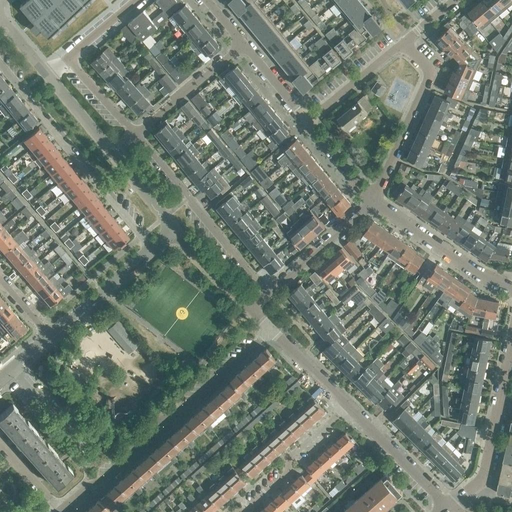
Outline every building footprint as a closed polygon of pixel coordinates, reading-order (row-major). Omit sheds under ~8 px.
[(26,0),(22,4),(20,5),(31,18),(32,18),(34,21),(35,22),(31,27),(37,34),(42,30),(49,38),(50,36),(56,31),(61,27),(62,25),(66,21),(72,16),(74,14),(80,9),(84,5),(85,3),(89,0),(26,0)] [(128,23),(142,40),(147,36),(168,19),(167,18),(184,3),(181,0),(176,0),(177,0),(176,0),(156,0),(154,2),(163,13),(153,22),(144,11),(128,23)] [(239,12),(238,13),(254,0),(230,0),(230,1),(232,3),(231,4),(232,4),(239,12)] [(245,21),(262,8),(255,0),(254,0),(238,13),(239,13),(246,21),(245,21)] [(338,0),(336,3),(343,11),(355,0),(338,0)] [(355,0),(343,11),(350,19),(366,6),(365,6),(359,0),(355,0)] [(499,15),(496,12),(486,0),(482,0),(476,5),(488,19),(491,22),(499,15)] [(500,0),(486,0),(496,12),(499,15),(507,8),(505,5),(500,0)] [(511,4),(511,0),(500,0),(505,5),(507,8),(511,4)] [(185,4),(173,15),(179,23),(192,13),(185,4)] [(479,26),(488,19),(476,5),(468,12),(479,26)] [(357,27),(373,14),(372,15),(365,7),(366,6),(350,19),(356,27),(356,28),(357,27)] [(246,21),(253,29),(252,30),(268,16),(262,8),(245,21),(245,22),(246,21)] [(186,31),(199,21),(192,13),(179,23),(175,27),(178,31),(182,27),(186,31)] [(373,14),(357,27),(366,39),(367,38),(362,32),(368,27),(373,33),(381,26),(380,24),(380,23),(379,24),(372,15),(373,14)] [(465,20),(469,24),(472,22),(465,14),(461,18),(463,21),(465,20)] [(91,16),(77,26),(85,37),(98,26),(91,16)] [(259,38),(275,25),(268,16),(252,30),(253,29),(260,37),(259,38)] [(206,29),(199,21),(186,31),(181,35),(185,39),(189,35),(193,39),(206,29)] [(475,33),(479,30),(472,22),(469,24),(467,25),(475,33)] [(266,46),(282,33),(275,25),(259,38),(260,38),(267,46),(266,46)] [(127,39),(133,34),(126,26),(120,30),(127,39)] [(451,26),(435,41),(443,49),(458,34),(451,26)] [(366,39),(357,27),(356,28),(356,27),(349,33),(359,45),(366,39)] [(511,29),(509,28),(503,37),(506,39),(511,30),(511,29)] [(212,37),(206,29),(193,39),(188,43),(195,51),(212,37)] [(328,32),(325,34),(328,37),(330,40),(333,38),(331,35),(328,32)] [(289,41),(282,33),(266,46),(266,47),(267,46),(273,54),(273,55),(289,41)] [(357,44),(358,45),(359,45),(349,33),(349,34),(353,38),(347,43),(343,38),(343,39),(352,50),(353,50),(351,48),(357,44)] [(453,55),(453,54),(464,44),(466,42),(458,34),(443,49),(451,57),(453,55)] [(218,46),(219,45),(212,37),(195,51),(204,63),(221,49),(218,46)] [(327,43),(325,40),(322,37),(319,39),(322,42),(324,46),(327,43)] [(503,37),(495,49),(498,53),(506,39),(503,37)] [(344,57),(352,50),(343,39),(334,45),(344,57)] [(280,63),(296,50),(289,41),(273,55),(274,54),(280,62),(280,63)] [(466,42),(464,44),(453,54),(453,55),(460,62),(482,58),(466,42)] [(149,49),(156,57),(161,52),(162,51),(156,43),(149,49)] [(489,58),(495,60),(495,56),(498,53),(495,49),(492,46),(491,47),(489,55),(489,58)] [(91,62),(100,72),(116,57),(108,47),(91,62)] [(331,48),(323,55),(333,66),(341,60),(331,48)] [(287,71),(303,58),(296,50),(280,63),(281,63),(287,71)] [(162,51),(161,52),(156,57),(162,65),(169,59),(163,51),(162,51)] [(143,57),(147,62),(152,57),(149,54),(143,57)] [(333,67),(333,66),(323,55),(327,60),(321,65),(317,60),(326,72),(327,71),(326,70),(331,65),(333,67)] [(124,66),(116,57),(100,72),(108,80),(123,67),(124,66)] [(151,64),(153,66),(155,69),(159,66),(152,57),(147,62),(144,64),(147,68),(151,64)] [(294,80),(309,67),(310,66),(309,66),(303,58),(287,71),(287,72),(288,71),(294,79),(293,79),(294,80)] [(472,79),(482,58),(460,62),(456,72),(470,78),(472,79)] [(162,65),(169,73),(174,69),(175,68),(176,67),(169,59),(162,65)] [(319,78),(326,72),(317,60),(309,66),(310,66),(309,67),(319,78)] [(176,67),(175,68),(185,79),(190,75),(188,73),(180,64),(176,67)] [(166,74),(159,66),(155,69),(160,75),(159,76),(161,78),(166,74)] [(224,76),(231,85),(243,74),(236,66),(231,71),(228,68),(221,73),(224,76)] [(108,80),(116,90),(128,78),(131,76),(123,67),(108,80)] [(319,78),(309,67),(294,80),(295,79),(302,88),(301,88),(301,89),(302,88),(304,90),(312,83),(307,77),(313,72),(319,78)] [(175,68),(174,69),(169,73),(179,84),(185,79),(175,68)] [(470,78),(456,72),(453,70),(449,81),(465,88),(468,89),(473,80),(472,79),(470,78)] [(176,86),(166,74),(161,78),(159,80),(169,92),(176,86)] [(250,82),(243,74),(231,85),(237,93),(250,82)] [(128,78),(116,90),(123,98),(136,87),(128,78)] [(461,98),(465,88),(449,81),(444,91),(461,98)] [(257,90),(250,82),(237,93),(233,96),(240,104),(244,101),(257,90)] [(385,87),(377,82),(371,89),(380,95),(385,87)] [(0,99),(3,103),(15,93),(7,84),(0,89),(0,99)] [(123,98),(130,105),(148,90),(143,85),(141,86),(139,84),(136,87),(123,98)] [(148,90),(130,105),(138,113),(143,109),(145,108),(147,110),(153,106),(150,102),(145,97),(150,93),(148,90)] [(251,109),(263,99),(257,90),(244,101),(251,109)] [(22,102),(15,93),(3,103),(0,105),(0,109),(5,116),(10,112),(22,102)] [(191,99),(200,110),(205,105),(208,103),(199,93),(191,99)] [(454,108),(457,101),(458,101),(448,96),(446,100),(435,95),(431,104),(446,111),(448,106),(454,108)] [(350,132),(356,126),(354,124),(368,113),(366,111),(372,106),(363,96),(358,100),(358,101),(337,119),(346,130),(348,129),(350,132)] [(270,107),(263,99),(251,109),(246,113),(250,118),(253,121),(257,117),(270,107)] [(181,107),(191,118),(197,112),(188,101),(181,107)] [(17,121),(29,111),(22,102),(10,112),(17,121)] [(451,113),(446,111),(431,104),(427,113),(442,120),(446,122),(448,117),(450,117),(451,113)] [(205,116),(210,112),(205,105),(200,110),(205,116)] [(277,115),(270,107),(257,117),(253,121),(254,122),(253,122),(253,124),(255,127),(257,127),(258,127),(260,129),(277,115)] [(37,120),(29,111),(17,121),(12,125),(17,131),(22,127),(25,130),(37,120)] [(197,112),(192,117),(199,125),(200,124),(205,121),(197,112)] [(442,120),(427,113),(423,122),(438,129),(440,124),(446,126),(447,123),(446,122),(442,120)] [(212,114),(207,118),(213,126),(217,123),(219,122),(212,114)] [(284,123),(277,115),(260,129),(266,137),(269,134),(271,133),(284,123)] [(155,134),(162,142),(178,129),(175,125),(172,128),(165,120),(160,125),(162,128),(160,129),(161,129),(155,134)] [(205,129),(209,126),(205,121),(200,124),(205,129)] [(443,131),(438,129),(423,122),(419,131),(434,138),(436,133),(441,135),(443,131)] [(288,128),(284,123),(271,133),(269,134),(273,140),(268,144),(272,150),(281,142),(287,137),(285,136),(289,133),(286,130),(288,128)] [(42,132),(38,127),(23,140),(30,149),(46,136),(45,135),(44,134),(43,132),(42,132)] [(473,141),(476,141),(480,131),(471,128),(466,138),(473,141)] [(169,150),(181,140),(185,137),(178,129),(162,142),(169,150)] [(206,133),(213,141),(218,137),(211,129),(206,133)] [(227,129),(220,134),(227,142),(234,137),(227,129)] [(419,131),(415,141),(430,147),(434,138),(419,131)] [(49,140),(46,136),(30,149),(37,157),(52,144),(51,143),(52,143),(51,142),(50,141),(49,140)] [(213,141),(212,141),(219,149),(221,148),(224,145),(218,137),(213,141)] [(227,142),(234,151),(240,145),(234,137),(227,142)] [(471,147),(473,141),(466,138),(464,144),(471,147)] [(278,160),(281,165),(291,157),(291,158),(304,147),(297,139),(284,149),(287,153),(278,160)] [(186,145),(181,140),(169,150),(175,158),(188,148),(193,144),(190,141),(186,145)] [(426,156),(430,147),(415,141),(411,150),(426,156)] [(59,151),(58,151),(57,149),(56,148),(56,149),(52,144),(37,157),(43,165),(43,166),(59,152),(58,151),(59,151)] [(193,144),(188,148),(175,158),(182,166),(195,156),(203,149),(200,145),(196,148),(193,144)] [(231,153),(224,145),(221,148),(227,156),(231,153)] [(240,159),(247,153),(240,145),(234,151),(240,159)] [(284,168),(293,160),(298,166),(310,155),(304,147),(291,158),(291,157),(281,165),(284,168)] [(429,158),(426,156),(411,150),(407,159),(422,166),(424,160),(427,162),(429,158)] [(60,153),(59,152),(43,166),(50,174),(66,161),(65,160),(64,159),(64,160),(63,158),(63,157),(62,157),(59,153),(60,153)] [(231,153),(227,156),(234,164),(238,161),(231,153)] [(256,163),(247,153),(240,159),(249,169),(256,163)] [(446,165),(450,156),(445,154),(443,160),(439,158),(437,161),(441,163),(446,165)] [(299,178),(301,176),(317,163),(310,155),(298,166),(302,170),(296,175),(299,178)] [(202,164),(195,156),(182,166),(189,174),(202,164)] [(511,158),(504,157),(502,168),(511,169),(511,158)] [(71,168),(70,166),(69,166),(66,161),(50,174),(57,183),(72,170),(72,168),(71,168)] [(205,161),(202,164),(189,174),(196,183),(208,172),(204,167),(207,164),(205,161)] [(242,166),(238,161),(234,164),(238,169),(242,166)] [(270,175),(281,167),(277,162),(267,171),(270,175)] [(301,176),(308,184),(311,182),(324,172),(317,163),(301,176)] [(446,165),(441,163),(438,171),(443,172),(446,165)] [(261,183),(268,176),(259,164),(251,171),(261,183)] [(203,191),(205,189),(204,189),(215,180),(220,176),(217,171),(214,167),(208,172),(196,183),(203,191)] [(499,179),(511,181),(511,169),(502,168),(499,179)] [(76,174),(72,170),(57,183),(64,191),(80,177),(79,178),(78,177),(79,177),(78,176),(77,175),(77,174),(76,174)] [(314,193),(318,190),(330,180),(324,172),(311,182),(315,187),(312,189),(314,193)] [(245,188),(254,180),(250,175),(241,183),(245,188)] [(204,189),(205,189),(211,197),(220,190),(223,193),(230,187),(220,176),(215,180),(204,189)] [(273,182),(268,176),(261,183),(265,188),(273,182)] [(65,191),(72,199),(87,186),(86,184),(84,182),(80,177),(64,191),(65,191)] [(320,193),(324,198),(337,188),(330,180),(318,190),(314,193),(317,196),(320,193)] [(396,198),(405,204),(414,190),(401,181),(397,187),(401,190),(400,192),(396,198)] [(450,181),(446,187),(450,190),(451,189),(454,184),(450,181)] [(504,193),(511,194),(511,184),(506,183),(505,189),(499,188),(498,192),(504,193)] [(6,184),(2,188),(6,192),(10,189),(8,186),(6,184)] [(451,189),(450,190),(459,196),(463,190),(460,188),(454,184),(451,189)] [(481,199),(483,189),(465,185),(463,187),(481,199)] [(93,193),(93,192),(91,191),(91,190),(87,186),(72,199),(78,207),(94,194),(93,193)] [(256,190),(260,195),(264,192),(260,187),(256,190)] [(269,193),(274,199),(281,193),(276,187),(269,193)] [(324,198),(331,206),(344,196),(337,188),(324,198)] [(418,193),(414,190),(405,204),(413,209),(422,196),(426,191),(422,188),(418,193)] [(16,196),(10,189),(6,192),(5,193),(11,201),(13,199),(16,196)] [(430,202),(434,197),(426,191),(422,196),(413,209),(421,215),(430,202)] [(511,204),(511,194),(504,193),(498,192),(496,202),(497,202),(511,204)] [(287,200),(281,193),(274,199),(280,206),(287,200)] [(98,198),(94,194),(78,207),(85,215),(85,216),(101,202),(100,201),(100,200),(99,200),(98,199),(98,198)] [(217,208),(224,217),(236,206),(241,203),(234,194),(224,202),(222,203),(222,204),(217,208)] [(268,208),(273,203),(266,195),(261,199),(268,208)] [(468,200),(476,206),(477,200),(471,195),(468,200)] [(20,206),(23,204),(16,196),(13,199),(20,206)] [(309,206),(314,201),(310,196),(305,201),(309,206)] [(351,204),(344,196),(331,206),(338,214),(334,218),(337,221),(346,213),(344,210),(351,204)] [(291,206),(295,209),(305,201),(301,197),(294,203),(291,206)] [(294,203),(291,200),(283,207),(286,210),(287,209),(291,206),(294,203)] [(101,202),(85,216),(92,224),(107,211),(106,210),(106,209),(104,208),(104,207),(100,203),(101,202)] [(438,207),(430,202),(421,215),(429,221),(438,207)] [(511,204),(497,202),(496,206),(502,207),(500,213),(511,215),(511,204)] [(241,203),(236,206),(224,217),(230,225),(243,214),(247,211),(241,203)] [(280,211),(273,203),(268,208),(274,216),(280,211)] [(316,205),(312,209),(319,217),(323,213),(316,205)] [(28,218),(32,215),(25,206),(21,210),(28,218)] [(286,210),(289,214),(295,209),(291,206),(287,209),(286,210)] [(437,226),(447,213),(438,207),(429,221),(437,226)] [(255,218),(248,210),(243,214),(230,225),(237,233),(254,218),(255,218)] [(113,218),(113,217),(113,218),(111,216),(111,215),(107,211),(92,224),(99,232),(114,219),(113,218)] [(306,222),(316,234),(324,227),(312,213),(307,217),(302,211),(299,214),(302,218),(306,222)] [(0,224),(9,216),(7,214),(3,217),(0,213),(0,224)] [(283,213),(276,219),(279,223),(286,216),(283,213)] [(455,218),(447,213),(437,226),(445,232),(455,218)] [(511,225),(511,215),(500,213),(498,223),(511,225)] [(319,217),(325,224),(329,221),(323,214),(319,217)] [(298,229),(308,241),(316,234),(306,222),(302,218),(302,217),(293,224),(298,229)] [(480,217),(477,221),(485,226),(486,225),(488,222),(480,217)] [(261,227),(254,218),(237,233),(244,241),(257,230),(261,227)] [(454,238),(463,224),(455,218),(445,232),(454,238)] [(11,219),(2,226),(0,228),(0,242),(9,234),(5,230),(14,222),(11,219)] [(118,224),(114,219),(99,232),(105,241),(121,228),(120,226),(118,224)] [(454,238),(462,243),(471,230),(466,226),(470,221),(466,219),(463,224),(454,238)] [(278,226),(273,221),(270,224),(274,230),(278,226)] [(367,229),(365,228),(360,232),(369,238),(366,242),(369,245),(372,240),(382,227),(373,221),(367,229)] [(495,226),(493,226),(488,222),(486,225),(494,230),(495,226)] [(287,233),(300,248),(308,241),(298,229),(293,224),(290,227),(292,229),(287,233)] [(474,225),(471,230),(462,243),(470,249),(479,235),(482,231),(474,225)] [(376,243),(381,246),(390,233),(382,227),(372,240),(369,245),(373,247),(376,243)] [(127,234),(126,234),(125,232),(121,228),(105,241),(113,249),(119,244),(119,245),(124,241),(124,240),(128,236),(127,235),(127,234)] [(511,234),(511,229),(504,228),(498,243),(502,243),(506,234),(511,234)] [(276,233),(281,238),(284,234),(280,229),(276,233)] [(45,239),(50,235),(45,230),(41,234),(45,239)] [(251,249),(263,238),(257,230),(244,241),(251,249)] [(13,239),(9,234),(0,242),(0,248),(4,252),(25,234),(22,231),(13,239)] [(470,249),(478,254),(487,241),(484,239),(487,234),(482,231),(479,235),(470,249)] [(381,246),(390,252),(399,239),(390,233),(381,246)] [(4,252),(10,260),(22,249),(18,245),(27,237),(25,234),(4,252)] [(270,247),(263,238),(251,249),(257,257),(270,247)] [(387,256),(396,262),(408,245),(399,239),(390,252),(387,256)] [(350,240),(344,245),(355,258),(361,253),(350,240)] [(487,241),(478,254),(486,260),(488,258),(496,247),(487,241)] [(498,243),(496,247),(488,258),(494,259),(495,257),(508,260),(511,245),(498,243)] [(22,249),(10,260),(17,267),(29,257),(33,253),(35,252),(32,249),(31,250),(27,245),(22,249)] [(54,249),(60,257),(65,252),(59,245),(55,248),(54,249)] [(416,251),(408,245),(396,262),(404,268),(406,266),(415,252),(416,251)] [(264,265),(277,255),(270,247),(257,257),(264,265)] [(355,263),(342,248),(334,255),(344,268),(347,270),(355,263)] [(277,255),(264,265),(271,274),(277,269),(278,268),(284,263),(280,258),(284,255),(281,251),(277,255)] [(60,257),(66,264),(72,260),(65,252),(60,257)] [(424,258),(415,252),(406,266),(415,272),(424,258)] [(17,267),(23,275),(35,264),(40,261),(33,253),(29,257),(17,267)] [(334,255),(326,262),(337,274),(344,268),(334,255)] [(362,258),(358,261),(362,266),(366,263),(362,258)] [(35,264),(23,275),(30,283),(42,272),(51,264),(48,261),(44,265),(40,261),(35,264)] [(318,268),(318,269),(329,282),(334,277),(336,280),(339,277),(337,274),(326,262),(323,264),(322,263),(317,267),(318,268)] [(30,283),(36,290),(48,280),(45,275),(53,267),(51,264),(42,272),(30,283)] [(432,271),(427,278),(428,278),(427,280),(432,283),(430,286),(433,288),(436,284),(445,271),(436,264),(432,271)] [(369,266),(365,269),(370,275),(374,271),(369,266)] [(370,275),(365,269),(364,268),(358,273),(361,277),(362,277),(364,279),(370,275)] [(427,280),(428,278),(427,278),(432,271),(427,268),(418,282),(423,285),(427,280)] [(323,280),(315,271),(308,277),(316,286),(323,280)] [(454,277),(445,271),(436,284),(433,288),(437,291),(440,287),(445,290),(454,277)] [(80,284),(86,279),(82,274),(76,279),(80,284)] [(43,298),(55,287),(64,279),(61,277),(52,284),(48,280),(36,290),(43,298)] [(359,285),(365,280),(364,279),(362,277),(361,277),(357,281),(356,282),(357,282),(359,285)] [(449,302),(453,296),(463,283),(454,277),(445,290),(440,297),(444,301),(442,304),(446,307),(448,303),(449,302)] [(352,279),(347,283),(351,287),(356,283),(352,279)] [(376,292),(365,280),(359,285),(371,297),(376,292)] [(59,283),(55,287),(43,298),(49,305),(61,295),(63,297),(72,289),(67,283),(63,287),(59,283)] [(288,295),(295,303),(308,293),(313,289),(316,286),(313,283),(310,286),(310,285),(305,289),(301,284),(296,289),(295,288),(294,290),(288,295)] [(469,292),(471,289),(463,283),(453,296),(449,302),(448,303),(457,309),(462,302),(469,291),(469,292)] [(349,289),(346,285),(341,289),(344,293),(349,289)] [(344,304),(360,291),(356,287),(341,300),(344,304)] [(336,297),(329,288),(325,292),(332,300),(336,297)] [(313,289),(308,293),(295,303),(302,311),(315,301),(311,296),(316,292),(313,289)] [(371,297),(379,304),(382,301),(387,294),(381,290),(378,293),(376,292),(371,297)] [(469,292),(469,291),(462,302),(457,309),(469,318),(471,313),(478,298),(469,292)] [(336,306),(341,302),(336,297),(332,300),(336,306)] [(356,307),(359,311),(366,304),(370,308),(373,304),(367,298),(363,301),(356,307)] [(488,300),(478,298),(471,313),(485,316),(488,300)] [(387,306),(382,301),(379,304),(390,316),(399,304),(392,299),(387,306)] [(499,302),(488,300),(485,316),(484,321),(488,322),(489,317),(496,318),(499,302)] [(319,305),(315,301),(302,311),(309,319),(321,309),(325,306),(322,303),(319,305)] [(368,309),(373,315),(379,310),(373,304),(370,308),(368,309)] [(0,321),(2,323),(14,313),(7,305),(0,311),(0,321)] [(328,317),(321,309),(309,319),(315,327),(328,317)] [(373,315),(381,322),(386,317),(379,310),(373,315)] [(418,310),(409,323),(412,326),(422,313),(418,310)] [(110,314),(100,321),(128,353),(137,345),(124,330),(127,327),(115,312),(111,316),(110,314)] [(398,312),(393,319),(403,329),(409,322),(398,312)] [(0,337),(3,335),(8,331),(20,320),(14,313),(2,323),(0,324),(0,332),(0,337)] [(322,335),(335,325),(328,317),(315,327),(322,335)] [(394,325),(386,317),(381,322),(378,325),(386,333),(390,328),(394,325)] [(15,338),(27,328),(20,320),(8,331),(3,335),(11,344),(16,339),(15,338)] [(339,321),(335,325),(322,335),(329,344),(330,345),(335,339),(342,333),(346,329),(339,321)] [(411,337),(414,333),(410,329),(412,326),(409,323),(404,329),(411,337)] [(394,325),(390,328),(398,336),(401,332),(394,325)] [(482,330),(481,334),(492,337),(493,332),(493,331),(487,329),(487,328),(482,327),(482,329),(482,330)] [(331,358),(343,347),(349,340),(342,333),(335,339),(330,345),(329,344),(323,351),(331,358)] [(420,333),(414,340),(419,345),(426,339),(420,333)] [(403,346),(409,340),(404,335),(398,340),(403,346)] [(440,339),(436,335),(433,338),(429,335),(426,339),(419,345),(441,367),(443,356),(438,352),(439,350),(438,348),(440,346),(437,343),(440,339)] [(473,348),(489,351),(491,340),(475,337),(474,343),(466,341),(465,346),(473,348)] [(405,347),(410,353),(411,352),(416,347),(411,342),(405,347)] [(347,351),(343,347),(331,358),(338,366),(350,354),(354,350),(351,347),(347,351)] [(416,347),(411,352),(419,360),(420,359),(424,355),(416,347)] [(354,350),(350,354),(338,366),(346,373),(357,361),(361,358),(363,356),(356,348),(354,350)] [(465,357),(471,358),(487,361),(489,351),(473,348),(471,354),(466,353),(465,357)] [(268,349),(113,484),(124,496),(279,361),(268,349)] [(431,370),(435,366),(424,355),(420,359),(431,370)] [(361,358),(357,361),(346,373),(353,381),(365,369),(369,365),(361,358)] [(464,367),(468,368),(485,371),(487,361),(471,358),(469,364),(465,363),(464,367)] [(416,362),(406,372),(409,375),(419,365),(416,362)] [(374,366),(371,363),(365,369),(353,381),(361,388),(372,376),(379,369),(375,365),(374,366)] [(460,377),(466,378),(482,382),(485,371),(468,368),(467,374),(461,373),(460,377)] [(383,373),(379,369),(372,376),(361,388),(368,395),(380,384),(381,382),(377,378),(383,373)] [(465,383),(464,389),(480,392),(482,382),(466,378),(460,377),(459,381),(465,383)] [(396,406),(405,397),(397,389),(402,385),(398,381),(393,386),(388,391),(378,401),(385,409),(390,404),(391,404),(392,403),(396,406)] [(376,403),(378,401),(388,391),(380,384),(368,395),(376,403)] [(478,402),(480,392),(464,389),(458,388),(457,392),(463,393),(462,399),(478,402)] [(460,409),(476,413),(478,402),(462,399),(456,398),(455,402),(461,403),(460,409)] [(393,420),(401,428),(413,416),(405,409),(410,404),(406,400),(396,410),(399,414),(398,415),(393,420)] [(253,476),(327,412),(317,401),(243,465),(253,476)] [(0,423),(16,441),(31,427),(12,405),(12,404),(12,405),(11,404),(0,414),(0,423)] [(474,423),(476,413),(460,409),(458,420),(474,423)] [(420,424),(413,416),(401,428),(408,436),(420,424)] [(432,427),(429,424),(425,429),(420,424),(408,436),(416,443),(427,431),(432,427)] [(460,428),(457,432),(463,437),(464,431),(476,434),(477,427),(461,424),(460,428)] [(52,450),(40,436),(31,427),(16,441),(36,464),(52,450)] [(427,431),(416,443),(423,450),(435,439),(439,435),(436,432),(432,436),(427,431)] [(475,440),(476,434),(464,431),(463,437),(466,438),(471,439),(475,440)] [(351,439),(345,433),(336,442),(344,452),(355,442),(352,438),(351,439)] [(442,438),(439,435),(435,439),(423,450),(431,458),(442,446),(438,442),(442,438)] [(466,438),(465,444),(469,445),(473,446),(475,440),(471,439),(466,438)] [(336,442),(326,451),(334,460),(338,464),(342,460),(339,456),(344,452),(336,442)] [(445,444),(442,446),(431,458),(438,465),(450,454),(452,451),(445,444)] [(71,472),(52,450),(36,464),(55,486),(56,486),(72,472),(71,472),(72,472),(72,471),(71,472)] [(326,451),(316,459),(325,469),(327,471),(332,467),(330,464),(334,460),(326,451)] [(438,465),(445,473),(457,461),(459,458),(452,451),(450,454),(438,465)] [(511,453),(505,452),(503,462),(511,463),(511,453)] [(460,474),(465,469),(460,464),(465,460),(461,456),(459,458),(457,461),(445,473),(453,480),(454,480),(456,482),(460,477),(459,475),(460,474)] [(315,477),(325,469),(316,459),(307,468),(315,477)] [(511,463),(503,462),(501,472),(511,474),(511,463)] [(351,480),(356,476),(352,472),(348,476),(351,480)] [(511,474),(501,472),(499,482),(511,485),(511,474)] [(304,478),(302,475),(292,484),(300,493),(314,481),(308,474),(304,478)] [(378,511),(395,497),(396,498),(403,493),(387,475),(378,483),(376,481),(374,483),(376,485),(358,501),(356,499),(354,501),(356,503),(345,511),(378,511)] [(348,476),(343,480),(347,484),(351,480),(348,476)] [(498,493),(511,496),(511,491),(511,485),(499,482),(497,491),(498,493)] [(292,484),(282,492),(291,502),(294,505),(298,501),(295,498),(300,493),(292,484)] [(109,491),(83,511),(109,511),(120,504),(109,491)] [(282,492),(273,501),(281,510),(291,502),(282,492)] [(265,511),(279,511),(281,510),(273,501),(263,509),(265,511)]
